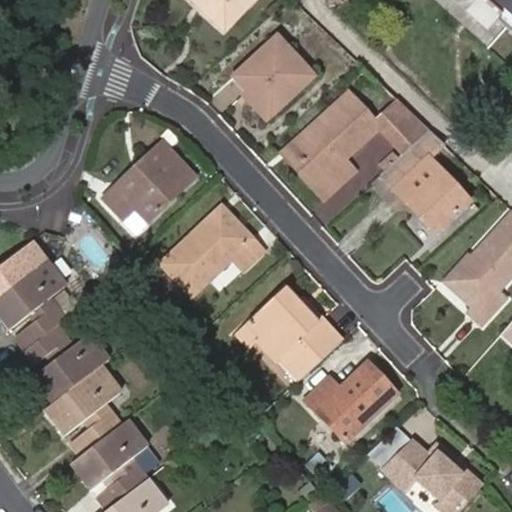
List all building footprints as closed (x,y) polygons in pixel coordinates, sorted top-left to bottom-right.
[(198,0),(192,0),(202,10),(206,7),(198,0)] [(198,0),(206,7),(202,10),(224,30),(254,0),(198,0)] [(511,0),(479,0),(499,17),(501,15),(511,24),(511,0)] [(268,119),(300,89),(282,69),(294,57),(276,38),(232,77),(245,92),(249,89),(252,93),(249,97),(268,119)] [(282,69),(300,89),(313,78),(294,57),(282,69)] [(263,123),(268,119),(249,97),(252,93),(249,89),(245,92),(240,96),(263,123)] [(375,127),(371,122),(348,98),(289,153),(316,181),(311,187),(323,199),(353,171),(341,160),(375,127)] [(377,125),(399,104),(395,100),(371,122),(375,127),(377,125)] [(404,154),(428,133),(399,104),(377,125),(399,149),(404,154)] [(425,160),(441,145),(428,133),(404,154),(416,167),(425,160)] [(157,145),(137,165),(140,168),(128,181),(125,177),(100,203),(121,225),(132,214),(145,226),(191,179),(157,145)] [(382,174),(404,154),(399,149),(378,169),(382,174)] [(308,189),(311,187),(316,181),(289,153),(281,160),(308,189)] [(416,167),(404,154),(382,174),(377,180),(390,192),(394,188),(416,167)] [(464,202),(425,160),(416,167),(394,188),(421,216),(416,220),(430,234),(464,202)] [(140,168),(137,165),(125,177),(128,181),(140,168)] [(394,188),(390,192),(416,220),(421,216),(394,188)] [(244,243),(249,238),(219,207),(189,237),(194,241),(218,217),(244,243)] [(472,265),(468,260),(444,285),(469,309),(464,317),(475,329),(500,304),(493,297),(511,276),(511,214),(496,231),(481,247),(485,252),(472,265)] [(261,250),(249,238),(244,243),(218,217),(194,241),(189,237),(160,266),(190,298),(229,258),(242,270),(261,250)] [(66,292),(29,245),(0,266),(0,323),(9,335),(28,321),(49,305),(66,292)] [(481,247),(468,260),(472,265),(485,252),(481,247)] [(295,384),(340,343),(320,322),(316,325),(305,314),(300,318),(294,312),(298,307),(284,292),(244,327),(257,340),(252,345),(271,366),(276,362),(295,384)] [(65,326),(49,305),(28,321),(34,328),(46,318),(57,332),(65,326)] [(300,318),(305,314),(298,307),(294,312),(300,318)] [(14,343),(25,358),(48,340),(57,332),(46,318),(34,328),(14,343)] [(511,324),(500,337),(511,348),(511,324)] [(245,351),(252,345),(257,340),(244,327),(232,338),(245,351)] [(57,352),(45,361),(51,367),(71,350),(72,350),(57,332),(48,340),(57,352)] [(79,344),(72,350),(71,350),(51,367),(30,384),(52,411),(99,372),(109,365),(87,338),(79,344)] [(25,358),(16,366),(25,377),(45,361),(57,352),(48,340),(25,358)] [(346,447),(395,398),(364,365),(337,392),(326,382),(304,404),(346,447)] [(52,411),(44,416),(64,442),(84,425),(105,409),(119,396),(99,372),(52,411)] [(105,409),(84,425),(89,432),(101,423),(111,437),(121,429),(105,409)] [(70,448),(80,462),(111,437),(101,423),(89,432),(70,448)] [(80,462),(71,469),(90,494),(110,478),(117,486),(96,502),(104,511),(111,511),(148,483),(130,462),(147,449),(127,424),(121,429),(111,437),(80,462)] [(430,509),(433,511),(457,511),(479,488),(432,446),(423,456),(408,443),(376,474),(390,486),(401,474),(412,484),(435,504),(430,509)] [(401,474),(390,486),(402,496),(412,484),(401,474)] [(148,483),(111,511),(164,511),(168,509),(148,483)]
